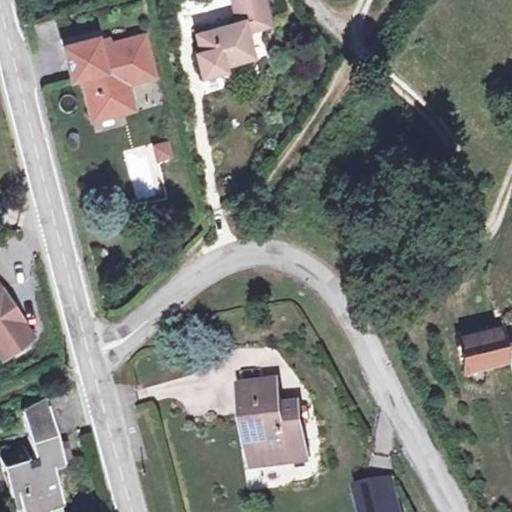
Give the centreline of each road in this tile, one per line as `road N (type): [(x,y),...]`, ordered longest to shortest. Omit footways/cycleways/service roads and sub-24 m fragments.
road 1 (unclassified): [(89,355),(116,344),(219,254),(294,261),(320,279),(463,511)]
road 2 (tertiary): [(89,355),(0,13)]
road 3 (tertiary): [(133,511),(89,355)]
